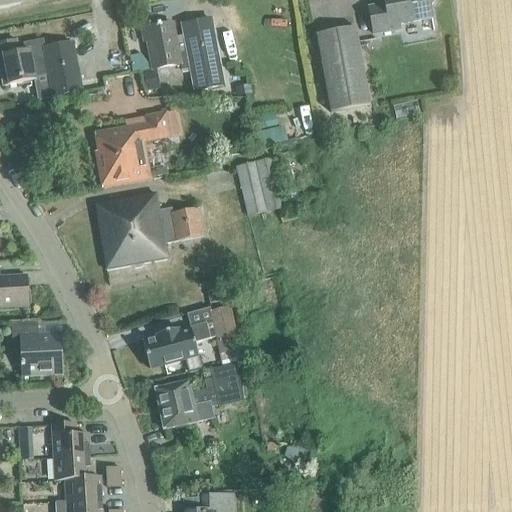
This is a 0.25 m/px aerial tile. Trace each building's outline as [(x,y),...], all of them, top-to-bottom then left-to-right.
[(368,10),(373,37),(400,32),(399,27),(432,20),(430,9),(434,4),(428,0),(383,0),(385,7),(368,10)] [(142,25),(152,72),(155,71),(181,66),(182,71),(190,69),(195,94),(222,89),(209,22),(182,28),(184,38),(174,41),(169,20),(142,25)] [(316,37),(331,114),(370,106),(355,30),(316,37)] [(16,42),(0,45),(0,77),(2,89),(9,88),(34,83),(33,80),(47,77),(52,100),(67,97),(81,95),(72,45),(58,48),(44,50),(42,42),(17,47),(16,42)] [(152,72),(143,73),(146,93),(155,91),(159,91),(155,71),(152,72)] [(249,86),(236,89),(237,98),(251,96),(249,86)] [(143,145),(170,140),(165,115),(144,119),(146,127),(94,137),(98,155),(95,155),(102,191),(150,182),(143,145)] [(274,117),(253,121),(255,133),(276,129),(274,117)] [(286,210),(273,160),(236,169),(247,218),(286,210)] [(166,264),(163,246),(204,239),(199,210),(173,215),(172,210),(158,213),(155,197),(96,207),(99,224),(97,225),(105,274),(166,264)] [(0,308),(28,307),(27,279),(0,280),(0,278),(0,308)] [(215,283),(205,285),(210,305),(219,303),(215,283)] [(210,309),(187,315),(190,329),(195,345),(215,339),(220,356),(240,351),(231,308),(211,313),(210,309)] [(22,350),(23,378),(62,376),(60,346),(53,347),(52,337),(38,338),(37,324),(11,326),(13,350),(22,350)] [(155,339),(143,343),(150,373),(198,359),(194,345),(195,345),(190,329),(180,332),(180,330),(155,337),(155,339)] [(154,393),(162,432),(195,425),(212,421),(209,408),(208,404),(216,402),(217,407),(218,410),(242,405),(234,368),(209,373),(210,380),(204,381),(206,391),(192,394),(189,382),(154,389),(154,393)] [(51,427),(53,460),(89,458),(88,436),(76,437),(75,426),(51,427)] [(289,447),(283,455),(291,461),(297,453),(289,447)] [(53,460),(55,482),(90,480),(89,458),(53,460)] [(106,470),(106,480),(120,480),(120,469),(106,470)] [(65,482),(66,503),(102,501),(100,479),(90,480),(55,482),(55,483),(65,482)] [(120,480),(106,480),(107,489),(121,488),(120,480)] [(231,492),(214,493),(214,501),(231,500),(231,492)] [(267,493),(267,503),(286,503),(286,493),(267,493)] [(231,511),(231,500),(214,501),(202,501),(202,511),(231,511)] [(56,511),(102,511),(102,501),(66,503),(56,503),(56,511)]
